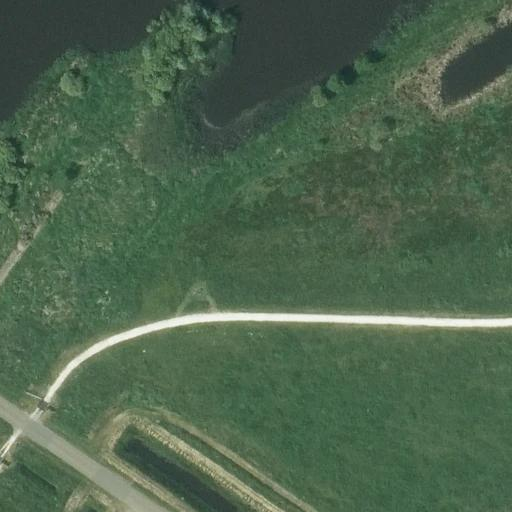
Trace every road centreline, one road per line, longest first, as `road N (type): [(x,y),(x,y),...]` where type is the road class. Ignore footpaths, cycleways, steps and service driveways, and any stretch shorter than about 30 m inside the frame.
road 1 (unknown): [(76,459),(130,401),(152,401),(295,511)]
road 2 (unclassified): [(151,511),(0,405)]
